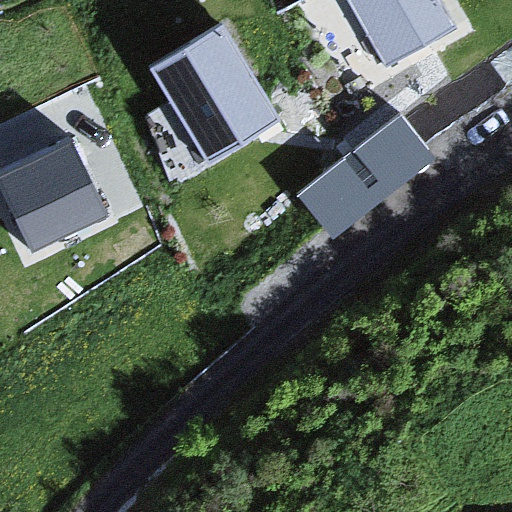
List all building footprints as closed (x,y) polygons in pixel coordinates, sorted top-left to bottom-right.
[(438,0),(349,0),(388,65),(454,27),(438,0)] [(215,18),(142,63),(206,163),(278,118),(215,18)] [(425,123),(511,76),(495,44),(407,91),(425,123)] [(430,159),(399,119),(302,193),(333,233),(430,159)] [(71,137),(0,171),(0,221),(15,214),(31,247),(107,210),(71,137)]
